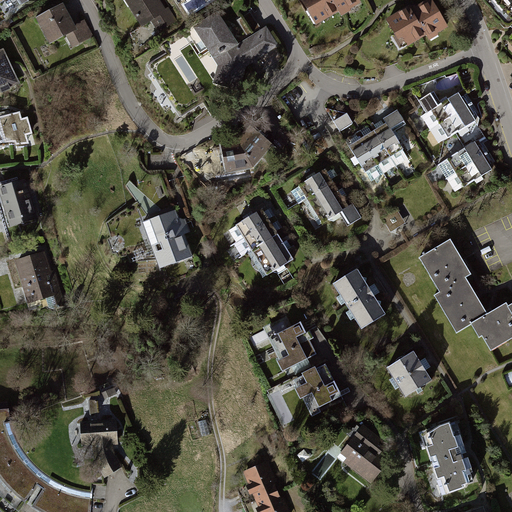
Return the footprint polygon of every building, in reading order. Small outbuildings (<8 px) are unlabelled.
[(161,0),(127,0),(145,27),(154,21),(161,33),(180,22),(171,7),(167,9),(161,0)] [(301,0),(316,24),(340,10),(343,14),(360,3),(358,0),(301,0)] [(412,6),(388,20),(405,49),(429,35),(431,38),(449,28),(432,0),(430,0),(414,10),(412,6)] [(65,3),(38,18),(52,45),(68,37),(73,48),(94,37),(85,20),(76,25),(65,3)] [(220,12),(196,26),(220,66),(215,84),(241,91),(247,66),(279,47),(267,27),(240,44),(220,12)] [(4,50),(0,52),(0,93),(20,83),(4,50)] [(432,94),(415,103),(437,144),(475,124),(459,94),(438,105),(432,94)] [(348,113),(326,108),(340,131),(354,124),(348,113)] [(396,111),(382,120),(389,132),(352,154),(368,182),(407,159),(392,134),(405,126),(396,111)] [(21,113),(0,118),(0,124),(5,142),(16,142),(16,145),(29,144),(27,135),(33,134),(28,117),(22,119),(21,113)] [(239,143),(224,144),(228,171),(256,168),(273,145),(251,126),(239,143)] [(296,137),(290,142),(299,154),(305,150),(296,137)] [(472,144),(436,166),(452,194),(488,172),(472,144)] [(348,207),(326,171),(301,187),(326,227),(339,219),(345,230),(361,220),(352,205),(348,207)] [(25,180),(0,187),(0,192),(10,227),(37,219),(25,180)] [(300,188),(282,199),(290,211),(307,199),(300,188)] [(262,208),(229,230),(247,256),(279,234),(262,208)] [(397,208),(382,218),(392,233),(407,223),(397,208)] [(178,209),(145,220),(163,270),(197,256),(188,235),(193,233),(188,219),(184,220),(180,218),(178,209)] [(294,259),(279,234),(247,256),(263,279),(294,259)] [(452,239),(421,257),(443,294),(468,278),(474,275),(452,239)] [(45,254),(16,262),(28,305),(48,300),(51,310),(65,306),(55,273),(51,274),(45,254)] [(287,265),(277,270),(286,285),(295,279),(287,265)] [(359,269),(334,284),(364,330),(388,315),(359,269)] [(468,278),(443,294),(437,297),(458,333),(474,324),(490,315),(468,278)] [(490,315),(474,324),(483,340),(486,338),(495,352),(511,341),(511,309),(510,307),(509,304),(490,315)] [(272,325),(265,328),(282,361),(279,362),(284,372),(318,355),(312,341),(316,339),(312,333),(309,335),(303,323),(280,335),(278,331),(275,332),(272,325)] [(415,352),(389,369),(408,398),(434,382),(415,352)] [(327,366),(296,382),(314,418),(324,414),(322,409),(352,394),(349,389),(342,393),(327,366)] [(110,390),(102,393),(105,400),(113,397),(110,390)] [(99,400),(90,401),(90,414),(99,413),(99,400)] [(0,509),(4,511),(18,511),(25,506),(37,511),(89,511),(92,495),(62,487),(40,472),(24,457),(14,439),(8,410),(0,411),(0,509)] [(116,421),(80,423),(82,445),(93,445),(94,456),(98,467),(105,478),(122,468),(118,460),(115,454),(114,445),(118,445),(116,421)] [(353,439),(340,457),(374,484),(389,464),(380,457),(387,449),(380,444),(383,441),(359,422),(349,436),(353,439)] [(443,427),(430,439),(449,496),(474,488),(471,473),(475,472),(463,435),(458,436),(454,424),(443,427)] [(288,511),(269,465),(246,474),(251,486),(248,487),(253,497),(256,496),(261,509),(258,510),(259,511),(288,511)]
